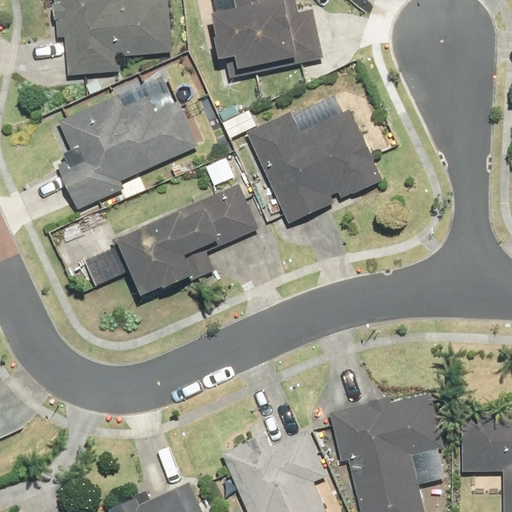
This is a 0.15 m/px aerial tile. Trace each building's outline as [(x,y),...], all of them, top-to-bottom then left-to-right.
[(54,0),(55,3),(52,4),(54,20),(57,20),(58,37),(67,37),(69,73),(119,70),(118,56),(171,52),(167,0),(54,0)] [(234,77),(323,57),(313,9),(299,12),(296,0),(234,0),(236,7),(209,13),(219,59),(230,57),(234,77)] [(56,164),(78,212),(127,191),(122,181),(199,147),(179,100),(155,111),(149,97),(122,109),(118,98),(61,123),(72,149),(61,154),(64,161),(56,164)] [(221,123),(228,140),(260,125),(252,108),(221,123)] [(244,133),(289,225),(334,204),(331,196),(340,192),(343,199),(382,180),(373,162),(374,162),(350,111),(330,120),(299,133),(290,113),(244,133)] [(206,169),(214,186),(234,177),(226,159),(206,169)] [(117,239),(142,294),(163,284),(165,288),(193,276),(196,279),(214,271),(206,252),(260,228),(240,184),(117,239)] [(115,241),(102,213),(51,235),(64,264),(115,241)] [(347,461),(359,511),(424,511),(411,456),(445,448),(431,392),(393,402),(391,395),(367,401),(368,403),(329,413),(342,462),(347,461)] [(511,511),(511,412),(461,413),(463,473),(503,472),(504,511),(511,511)] [(326,511),(314,484),(327,478),(306,431),(271,447),(266,435),(223,454),(247,511),(326,511)] [(202,511),(190,483),(149,500),(146,493),(108,510),(109,511),(202,511)]
